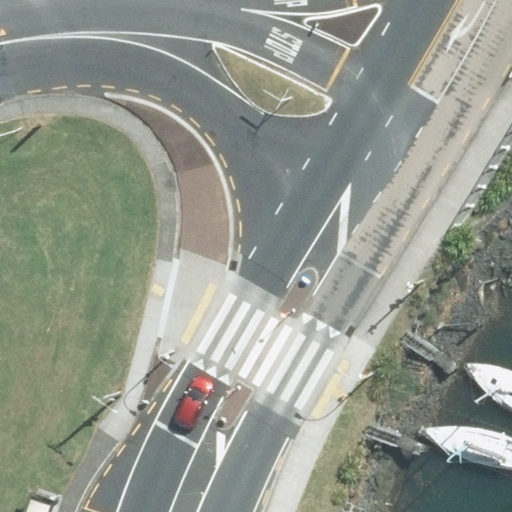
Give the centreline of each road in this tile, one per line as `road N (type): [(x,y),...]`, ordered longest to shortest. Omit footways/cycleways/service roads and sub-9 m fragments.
road 1 (residential): [(351,207),(184,74),(108,42),(9,39)]
road 2 (secondary): [(351,207),(264,353),(185,511)]
road 3 (residential): [(178,16),(242,30),(337,67),(409,111)]
road 4 (residential): [(9,39),(133,13),(178,16)]
road 5 (secondary): [(476,0),(409,111)]
